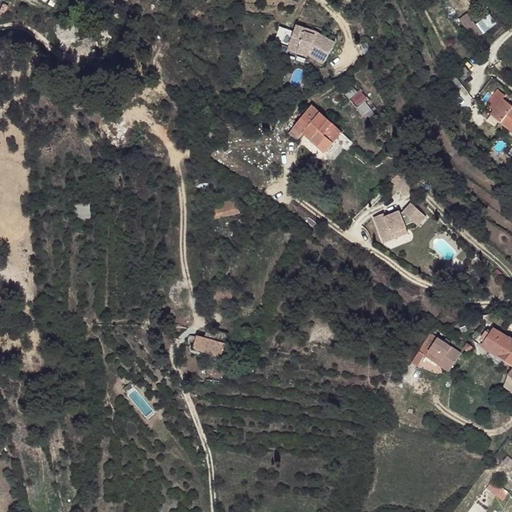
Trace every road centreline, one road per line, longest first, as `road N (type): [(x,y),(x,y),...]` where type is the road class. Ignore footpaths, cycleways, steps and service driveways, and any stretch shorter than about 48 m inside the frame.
road 1 (unknown): [(511,301),(473,306),(435,292),(286,188)]
road 2 (unknown): [(214,511),(214,473),(180,387)]
